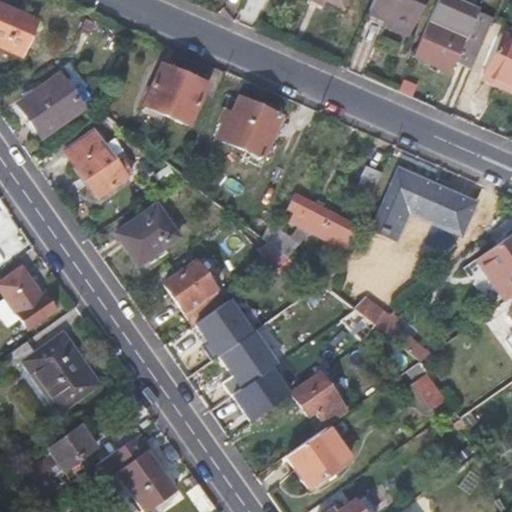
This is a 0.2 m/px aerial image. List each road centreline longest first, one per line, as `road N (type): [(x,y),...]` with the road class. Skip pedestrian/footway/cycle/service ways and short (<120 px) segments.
road 1 (residential): [(0,154),(250,511)]
road 2 (residential): [(511,169),(116,0)]
